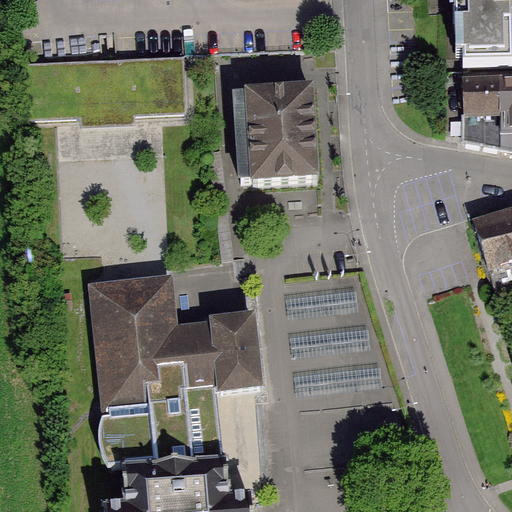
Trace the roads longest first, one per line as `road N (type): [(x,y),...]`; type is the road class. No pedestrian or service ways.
road 1 (residential): [(347,229),(292,242),(270,267),(292,511)]
road 2 (residential): [(375,160),(377,224),(450,475)]
road 3 (residential): [(358,0),(365,130),(375,160)]
road 4 (residential): [(375,160),(398,156),(511,177)]
